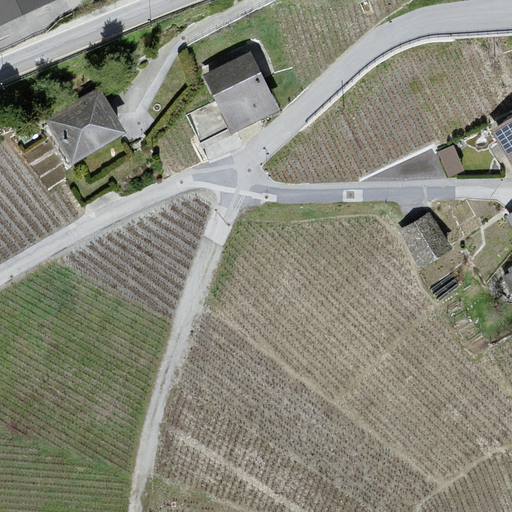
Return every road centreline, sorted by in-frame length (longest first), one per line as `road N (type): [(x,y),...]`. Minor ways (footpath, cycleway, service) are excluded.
road 1 (residential): [(511,11),(421,22),(383,38),(250,157),(246,171),(271,194),(511,186)]
road 2 (track): [(252,182),(225,207),(188,310),(150,433),(139,511)]
road 3 (tertiary): [(0,70),(171,0)]
